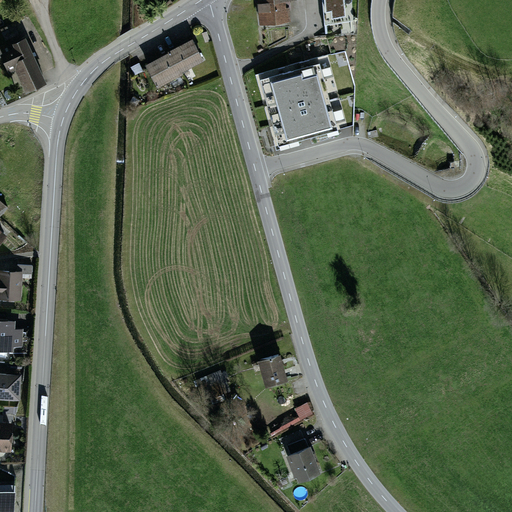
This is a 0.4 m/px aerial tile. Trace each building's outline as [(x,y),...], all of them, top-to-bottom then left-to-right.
[(255,0),(258,24),(290,21),(287,0),(255,0)] [(322,0),(325,24),(354,21),(351,0),(322,0)] [(27,93),(49,84),(28,38),(7,48),(27,93)] [(158,58),(145,65),(157,88),(206,62),(193,39),(180,46),(158,58)] [(344,49),(257,73),(277,145),(352,124),(354,84),(344,49)] [(0,250),(11,239),(0,229),(0,250)] [(24,273),(0,270),(0,299),(21,302),(24,273)] [(22,322),(0,319),(0,352),(19,354),(22,322)] [(285,356),(261,362),(268,388),(292,381),(285,356)] [(212,398),(231,392),(224,370),(205,377),(212,398)] [(11,372),(0,371),(0,399),(9,400),(11,372)] [(308,403),(295,409),(300,421),(313,415),(308,403)] [(13,421),(0,420),(0,449),(11,450),(13,421)] [(311,447),(288,455),(298,484),(321,475),(311,447)] [(16,481),(0,480),(0,510),(15,511),(16,481)]
